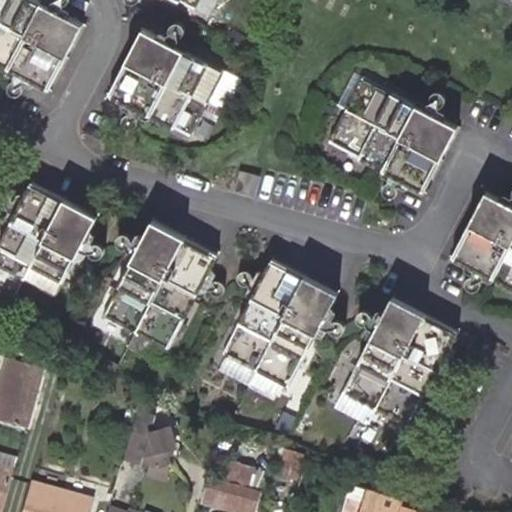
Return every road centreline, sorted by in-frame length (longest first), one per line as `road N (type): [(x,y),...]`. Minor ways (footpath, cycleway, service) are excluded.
road 1 (residential): [(38,151),(411,270)]
road 2 (residential): [(411,270),(475,140),(511,159)]
road 3 (residential): [(38,151),(100,33),(88,0)]
road 4 (residential): [(511,387),(475,458),(511,478)]
